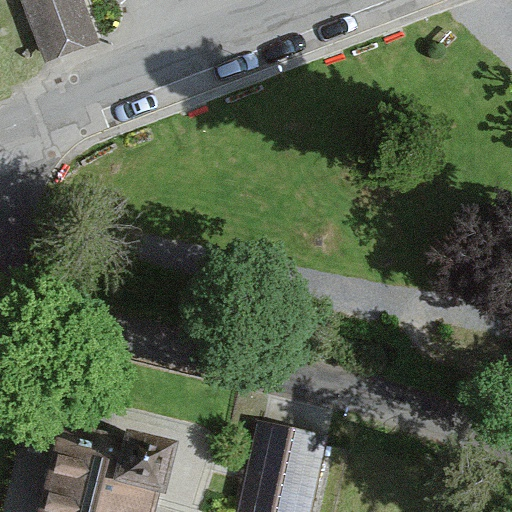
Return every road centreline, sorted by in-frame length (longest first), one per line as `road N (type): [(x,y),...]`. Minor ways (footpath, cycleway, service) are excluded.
road 1 (unclassified): [(0,264),(16,294),(511,454)]
road 2 (tertiary): [(0,136),(347,0)]
